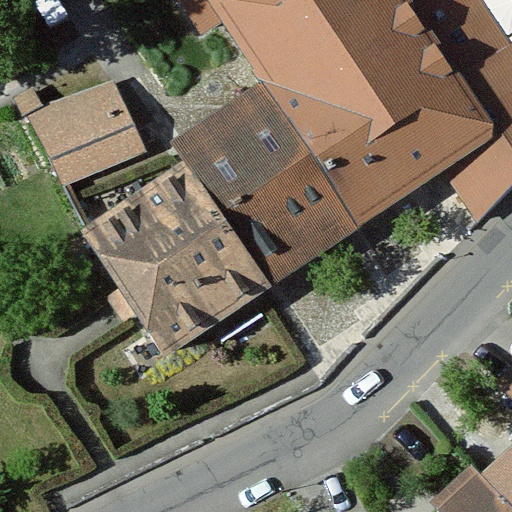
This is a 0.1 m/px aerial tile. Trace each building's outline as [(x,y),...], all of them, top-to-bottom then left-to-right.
[(477,227),(511,182),(511,46),(481,0),(174,0),(201,39),(218,28),(260,93),(172,151),(184,171),(267,300),(447,181),(477,227)] [(147,154),(113,86),(42,109),(34,91),(13,101),(22,120),(29,118),(63,191),(147,154)] [(267,300),(184,171),(81,241),(164,370),(267,300)] [(511,435),(473,472),(510,511),(511,511),(511,363),(494,379),(511,401),(511,435)] [(434,511),(510,511),(473,472),(464,462),(423,499),(434,511)]
